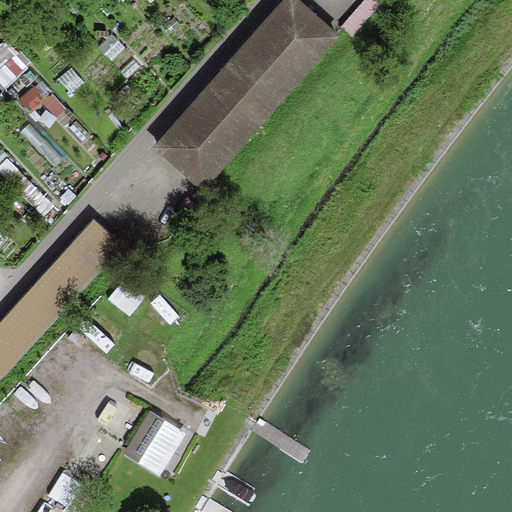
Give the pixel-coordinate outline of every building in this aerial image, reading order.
[(335,26),(306,0),(277,0),(156,136),(201,175),(335,26)] [(380,0),(367,0),(344,27),(352,33),(380,0)] [(0,77),(9,87),(33,64),(9,40),(0,48),(0,77)] [(195,197),(186,189),(176,202),(185,209),(195,197)] [(0,380),(124,244),(93,216),(0,318),(0,380)] [(191,426),(150,401),(124,444),(165,469),(191,426)]
